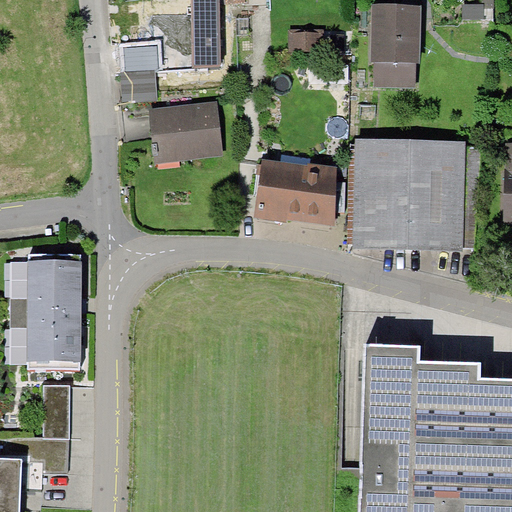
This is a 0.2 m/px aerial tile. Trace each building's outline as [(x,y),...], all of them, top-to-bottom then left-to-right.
[(220,3),(220,0),(192,0),(192,68),(220,66),(220,3)] [(428,14),(378,12),(375,94),(416,95),(417,68),(426,69),(428,14)] [(355,20),(332,19),(331,41),(354,42),(355,20)] [(327,36),(293,34),(292,62),(326,63),(327,36)] [(157,73),(122,75),(124,106),(159,104),(157,73)] [(217,102),(152,113),(161,172),(227,161),(217,102)] [(511,141),(505,142),(502,220),(511,220),(511,141)] [(482,149),(355,144),(352,246),(478,250),(482,149)] [(341,171),(266,164),(261,228),(336,235),(341,171)] [(91,265),(35,264),(34,300),(12,300),(12,332),(33,333),(32,373),(89,374),(91,265)] [(215,335),(181,338),(183,368),(217,366),(215,335)] [(417,346),(365,344),(359,511),(511,511),(511,379),(478,378),(478,363),(417,361),(417,346)] [(331,367),(294,366),(293,399),(331,399),(331,367)] [(73,390),(48,388),(47,445),(71,446),(73,390)] [(0,443),(0,464),(30,465),(47,466),(47,475),(70,476),(71,446),(47,445),(0,443)] [(0,464),(0,511),(27,511),(30,465),(0,464)]
